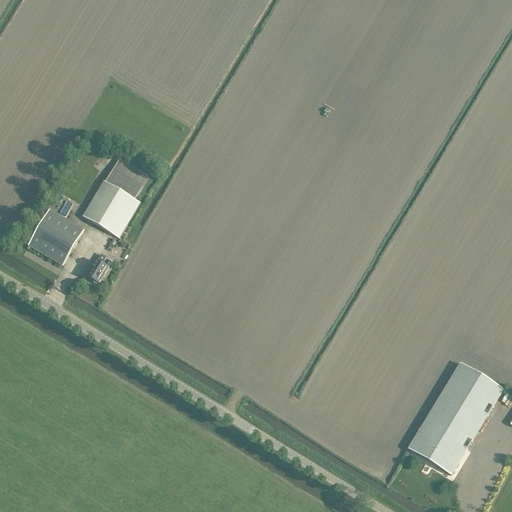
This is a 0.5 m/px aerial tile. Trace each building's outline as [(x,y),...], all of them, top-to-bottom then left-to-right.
[(120,158),(105,182),(135,200),(149,176),(120,158)] [(104,181),(82,217),(119,238),(141,203),(135,200),(105,182),(104,181)] [(49,209),(28,246),(62,266),(84,230),(49,209)] [(99,284),(108,268),(102,264),(106,257),(101,254),(97,260),(87,277),(99,284)] [(408,449),(451,475),(452,475),(503,390),(461,364),(409,449),(408,449)]
